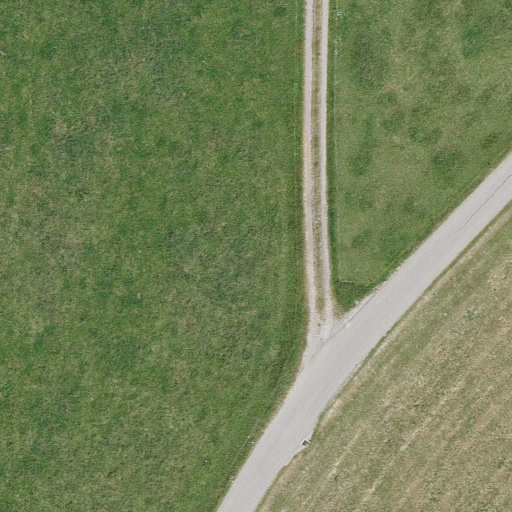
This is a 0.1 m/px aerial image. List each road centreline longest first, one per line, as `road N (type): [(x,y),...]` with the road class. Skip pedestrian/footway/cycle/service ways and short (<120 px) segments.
road 1 (unclassified): [(511,174),(327,377),(235,511)]
road 2 (track): [(327,377),(317,0)]
